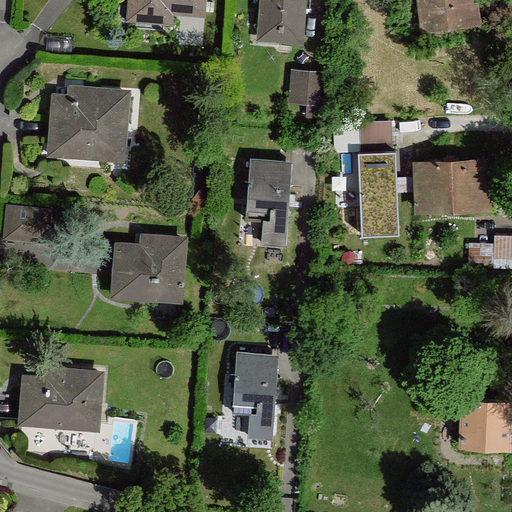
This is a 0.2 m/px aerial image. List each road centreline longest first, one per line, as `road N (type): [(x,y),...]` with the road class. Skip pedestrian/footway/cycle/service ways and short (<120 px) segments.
road 1 (unknown): [(305,335),(290,511)]
road 2 (residential): [(162,511),(0,467)]
